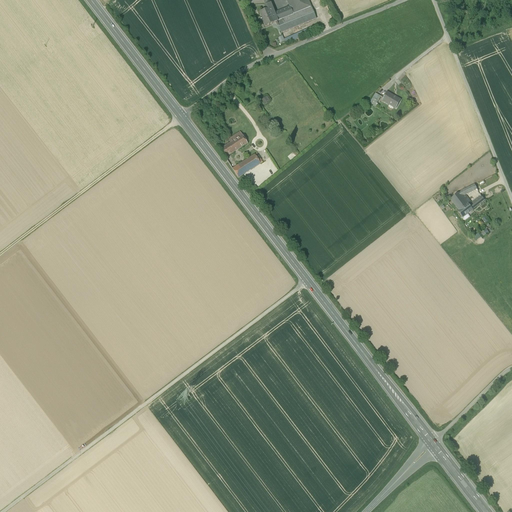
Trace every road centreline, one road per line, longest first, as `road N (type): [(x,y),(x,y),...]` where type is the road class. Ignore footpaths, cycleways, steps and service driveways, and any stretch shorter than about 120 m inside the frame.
road 1 (secondary): [(432,444),(91,0)]
road 2 (track): [(402,0),(238,72),(0,254)]
road 3 (track): [(307,281),(2,511)]
road 4 (unclassified): [(511,199),(432,0)]
